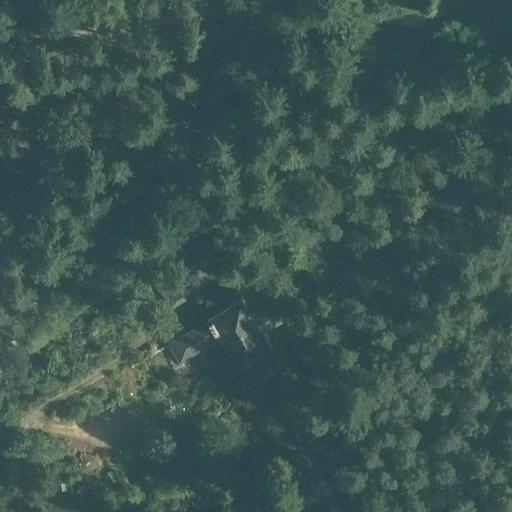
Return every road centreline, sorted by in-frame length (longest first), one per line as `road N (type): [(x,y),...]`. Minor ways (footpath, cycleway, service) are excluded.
road 1 (unclassified): [(511,115),(425,135),(284,191),(133,273),(0,374)]
road 2 (unclassified): [(0,357),(280,0)]
road 3 (unclassified): [(270,0),(0,39)]
